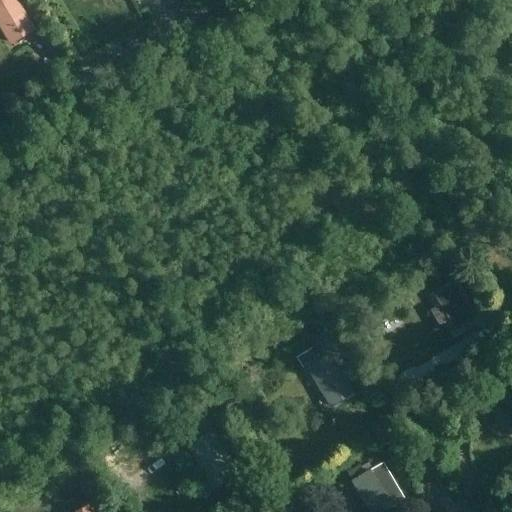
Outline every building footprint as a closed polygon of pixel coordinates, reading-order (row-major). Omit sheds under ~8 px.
[(0,24),(11,43),(33,30),(15,0),(3,0),(0,2),(0,24)] [(456,334),(478,320),(457,284),(434,298),(456,334)] [(329,332),(315,340),(327,360),(309,371),(331,407),(353,394),(333,362),(344,356),(329,332)] [(511,420),(511,384),(499,392),(505,403),(502,404),(511,420)] [(237,476),(231,466),(213,435),(191,448),(215,490),(237,476)] [(369,511),(386,511),(403,503),(381,466),(352,483),(369,511)]
